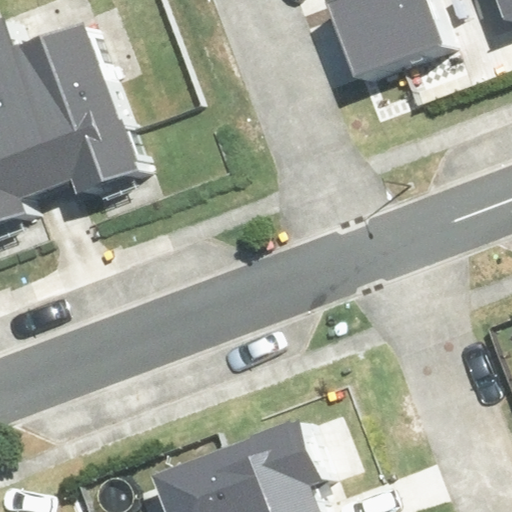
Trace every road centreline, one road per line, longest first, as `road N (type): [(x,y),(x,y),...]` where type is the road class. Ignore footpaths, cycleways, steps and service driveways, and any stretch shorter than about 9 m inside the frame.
road 1 (residential): [(0,373),(351,248)]
road 2 (residential): [(400,229),(499,511)]
road 3 (residential): [(257,0),(351,248)]
